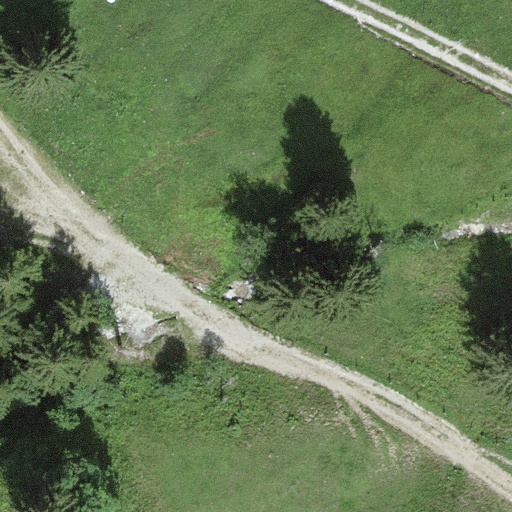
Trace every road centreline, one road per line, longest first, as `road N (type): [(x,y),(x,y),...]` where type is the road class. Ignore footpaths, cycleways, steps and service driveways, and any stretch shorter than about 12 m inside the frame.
road 1 (track): [(0,138),(86,242),(165,301),(247,346),(360,391),(511,487)]
road 2 (track): [(337,0),(511,86)]
